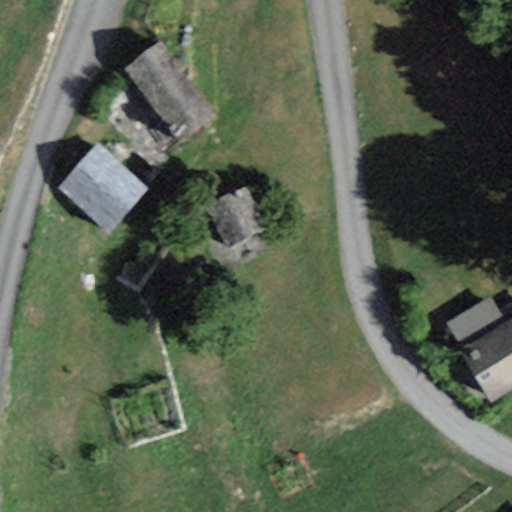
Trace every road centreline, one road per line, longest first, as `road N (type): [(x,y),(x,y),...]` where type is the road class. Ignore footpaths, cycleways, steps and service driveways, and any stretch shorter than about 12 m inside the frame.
road 1 (unclassified): [(511,456),(416,385),(383,325),(355,210),(325,0)]
road 2 (unclassified): [(97,0),(28,183),(0,290)]
